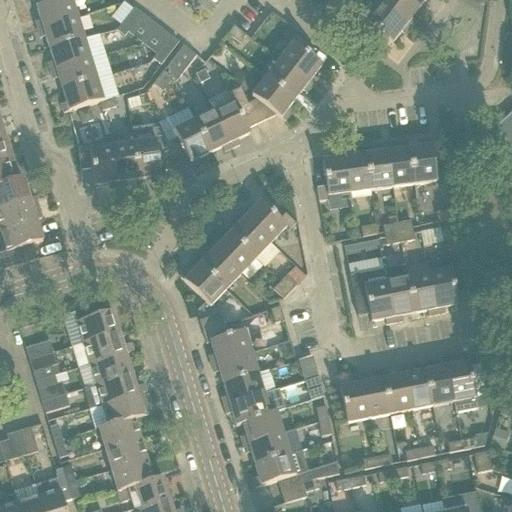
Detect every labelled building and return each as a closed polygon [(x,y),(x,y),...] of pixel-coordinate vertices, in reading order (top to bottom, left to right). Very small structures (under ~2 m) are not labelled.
[(50,0),(49,4),(35,9),(40,22),(34,23),(37,32),(77,19),(70,0),(50,0)] [(364,0),(353,15),(346,25),(377,50),(385,40),(391,44),(400,34),(404,37),(409,31),(376,5),(369,0),(364,0)] [(369,0),(376,5),(409,31),(415,24),(410,20),(418,10),(405,0),(369,0)] [(405,0),(418,10),(426,0),(431,3),(432,0),(405,0)] [(133,27),(141,15),(134,9),(125,21),(133,27)] [(275,42),(286,26),(269,15),(259,31),(275,42)] [(49,51),(83,40),(77,19),(37,32),(40,40),(45,38),(49,51)] [(124,38),(133,27),(125,21),(116,32),(124,38)] [(239,44),(245,37),(233,28),(227,35),(239,44)] [(301,52),(306,44),(295,35),(289,43),(291,45),(277,63),(311,88),(316,82),(312,78),(321,67),(301,52)] [(169,55),(178,44),(170,38),(161,49),(169,55)] [(50,73),(90,61),(83,40),(49,51),(52,63),(47,65),(50,73)] [(181,65),(190,54),(183,47),(174,59),(181,65)] [(159,68),(169,55),(161,49),(151,62),(159,68)] [(172,76),(181,65),(174,59),(165,70),(172,76)] [(62,92),(96,82),(90,61),(50,73),(52,81),(58,80),(62,92)] [(306,95),(311,88),(277,63),(264,80),(293,102),(302,92),(306,95)] [(163,72),(153,85),(162,92),(172,79),(163,72)] [(204,72),(195,76),(200,85),(209,81),(204,72)] [(285,112),(293,102),(264,80),(250,98),(255,102),(246,106),(261,124),(275,117),(284,123),(290,116),(285,112)] [(65,104),(60,106),(63,115),(82,109),(98,104),(102,102),(96,82),(62,92),(65,104)] [(229,104),(213,112),(231,150),(239,146),(236,141),(249,135),(247,131),(261,124),(246,106),(238,90),(226,96),(229,104)] [(102,102),(98,104),(101,114),(116,109),(113,99),(102,102)] [(89,109),(77,113),(81,125),(93,121),(89,109)] [(223,154),(231,150),(213,112),(193,122),(209,155),(221,149),(223,154)] [(511,112),(495,128),(511,201),(511,112)] [(209,155),(193,122),(188,113),(158,126),(163,138),(166,145),(161,147),(173,166),(187,160),(191,169),(200,165),(197,160),(209,155)] [(0,164),(12,161),(5,140),(0,141),(0,164)] [(161,147),(156,149),(155,142),(133,145),(138,181),(151,179),(151,185),(161,183),(159,173),(173,166),(161,147)] [(414,186),(436,184),(430,143),(421,144),(421,149),(409,151),(414,186)] [(125,183),(138,181),(133,145),(111,148),(117,189),(125,188),(125,183)] [(111,148),(89,151),(89,147),(77,149),(80,172),(92,170),(94,187),(108,185),(109,190),(117,189),(111,148)] [(409,151),(396,153),(395,147),(387,148),(392,189),(414,186),(409,151)] [(371,192),(392,189),(387,148),(378,150),(379,155),(366,157),(371,192)] [(366,157),(353,158),(352,153),(343,154),(349,195),(371,192),(366,157)] [(327,198),(349,195),(343,154),(335,155),(336,161),(322,162),(325,188),(316,189),(318,204),(328,202),(327,198)] [(22,179),(18,180),(12,161),(0,164),(0,186),(22,180),(22,179)] [(34,198),(28,200),(22,180),(0,186),(0,209),(34,199),(34,198)] [(0,232),(41,219),(34,199),(0,209),(0,232)] [(284,215),(278,222),(259,204),(250,214),(246,210),(240,216),(270,245),(285,229),(288,232),(295,225),(284,215)] [(438,224),(452,221),(451,211),(436,214),(438,224)] [(255,261),(270,245),(240,216),(234,223),(238,227),(229,236),(255,261)] [(0,233),(6,253),(0,254),(0,267),(2,272),(37,261),(33,251),(31,251),(29,247),(42,243),(35,221),(41,220),(41,219),(0,232),(0,233)] [(398,235),(412,232),(410,223),(396,225),(398,235)] [(400,245),(398,235),(396,225),(381,229),(385,248),(400,245)] [(361,240),(376,237),(374,226),(359,229),(361,240)] [(454,227),(439,230),(443,248),(457,245),(454,227)] [(400,245),(414,242),(412,232),(398,235),(400,245)] [(240,277),(255,261),(229,236),(220,245),(216,242),(210,248),(240,277)] [(377,242),(343,248),(344,254),(378,247),(377,242)] [(224,292),(240,277),(210,248),(204,254),(208,258),(198,267),(224,292)] [(438,274),(428,276),(436,316),(444,315),(443,310),(457,307),(455,299),(467,297),(460,257),(435,262),(438,274)] [(209,308),(224,292),(198,267),(190,276),(186,273),(180,279),(209,308)] [(386,284),(385,284),(383,271),(349,278),(357,318),(369,316),(370,324),(384,321),(385,326),(393,325),(386,284)] [(427,318),(436,316),(428,276),(407,280),(414,315),(426,313),(427,318)] [(289,294),(296,287),(286,277),(279,284),(289,294)] [(401,318),(414,315),(407,280),(386,284),(393,325),(402,323),(401,318)] [(283,301),(289,294),(279,284),(272,291),(283,301)] [(112,313),(102,316),(99,307),(73,314),(79,334),(82,345),(118,335),(112,313)] [(274,325),(283,322),(279,308),(270,311),(274,325)] [(202,334),(224,327),(220,316),(199,322),(202,334)] [(244,333),(227,339),(224,327),(202,334),(205,345),(209,344),(213,357),(208,358),(211,367),(251,355),(244,333)] [(131,345),(122,348),(118,335),(82,345),(88,366),(133,352),(131,345)] [(28,361),(52,354),(49,342),(24,350),(28,361)] [(284,360),(294,357),(290,343),(280,346),(284,360)] [(124,356),(133,353),(133,352),(88,366),(94,387),(131,376),(124,356)] [(56,367),(55,362),(52,354),(28,361),(34,382),(53,376),(51,369),(56,367)] [(222,386),(257,375),(251,355),(211,367),(213,375),(218,373),(222,386)] [(453,362),(446,363),(454,404),(456,414),(477,410),(475,400),(469,368),(468,364),(454,367),(453,362)] [(432,408),(454,404),(446,363),(437,365),(438,370),(425,373),(432,408)] [(304,384),(318,379),(315,370),(301,375),(304,384)] [(425,373),(412,375),(411,370),(403,372),(411,412),(432,408),(425,373)] [(389,417),(411,412),(403,372),(394,373),(395,379),(382,381),(389,417)] [(223,408),(263,396),(257,375),(222,386),(226,398),(221,400),(223,408)] [(61,384),(56,386),(53,376),(34,382),(41,403),(65,396),(61,384)] [(131,376),(94,387),(100,409),(146,394),(143,386),(134,388),(131,376)] [(382,381),(370,384),(369,378),(360,380),(368,421),(389,417),(382,381)] [(321,389),(320,387),(318,379),(304,384),(307,393),(321,389)] [(346,425),(368,421),(360,380),(352,382),(353,387),(339,390),(346,425)] [(263,396),(223,408),(226,416),(231,415),(235,427),(276,415),(275,413),(284,411),(278,391),(274,392),(263,396)] [(144,403),(148,402),(146,394),(100,409),(106,428),(148,416),(144,403)] [(44,415),(68,408),(65,396),(41,403),(44,415)] [(318,424),(327,422),(324,408),(315,409),(318,424)] [(242,447),(282,435),(276,415),(235,427),(235,428),(242,426),(245,438),(240,439),(242,447)] [(144,420),(149,419),(148,416),(106,428),(106,429),(97,432),(103,452),(140,441),(136,430),(146,427),(144,420)] [(320,437),(330,436),(327,422),(318,424),(320,437)] [(53,445),(61,442),(57,427),(48,429),(53,445)] [(37,454),(30,431),(30,429),(18,433),(25,457),(37,454)] [(494,430),(489,447),(502,451),(507,435),(494,430)] [(13,461),(25,457),(18,433),(5,437),(13,461)] [(254,466),(288,456),(282,435),(242,447),(245,456),(250,454),(254,466)] [(462,451),(475,448),(473,439),(460,442),(461,443),(462,451)] [(109,473),(146,462),(140,441),(103,452),(109,473)] [(57,461),(66,459),(61,442),(53,445),(57,461)] [(462,451),(461,443),(460,442),(446,445),(448,453),(462,451)] [(420,459),(433,457),(431,447),(418,450),(418,451),(420,459)] [(420,459),(418,451),(418,450),(404,453),(406,462),(420,459)] [(257,479),(252,481),(255,489),(277,483),(280,494),(302,488),(301,485),(298,476),(308,474),(301,452),(288,456),(254,466),(257,479)] [(475,464),(488,461),(487,452),(473,455),(475,464)] [(377,468),(391,465),(389,455),(376,458),(376,459),(377,468)] [(377,468),(376,459),(376,458),(361,461),(363,470),(377,468)] [(435,473),(448,470),(446,460),(433,463),(435,473)] [(476,473),(490,471),(488,461),(475,464),(476,473)] [(162,479),(152,482),(146,462),(109,473),(116,494),(162,480),(162,479)] [(438,489),(435,473),(433,463),(419,465),(421,475),(424,475),(425,481),(429,480),(430,490),(438,489)] [(65,486),(74,483),(69,468),(60,471),(63,479),(65,486)] [(392,480),(405,478),(404,468),(390,471),(392,480)] [(378,483),(392,480),(390,471),(377,474),(378,483)] [(362,476),(348,479),(350,489),(364,487),(362,476)] [(69,502),(65,486),(63,479),(35,488),(41,511),(64,511),(62,504),(69,502)] [(336,492),(350,489),(348,479),(334,481),(336,492)] [(162,480),(116,494),(117,498),(119,505),(129,502),(131,511),(133,511),(168,501),(162,480)] [(315,481),(301,485),(302,488),(304,495),(318,491),(315,481)] [(69,502),(79,499),(74,483),(65,486),(69,502)] [(18,511),(41,511),(35,488),(34,488),(37,499),(17,505),(18,511)] [(302,488),(280,494),(284,506),(305,499),(304,495),(302,488)] [(18,511),(17,505),(16,505),(14,496),(3,499),(6,507),(0,509),(0,511),(18,511)] [(181,511),(176,511),(171,511),(168,501),(133,511),(181,511)]
